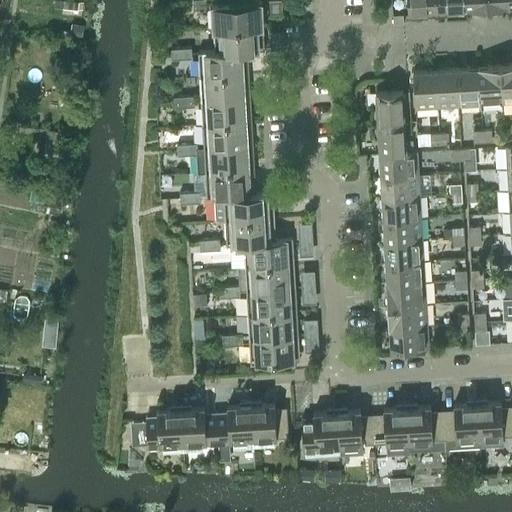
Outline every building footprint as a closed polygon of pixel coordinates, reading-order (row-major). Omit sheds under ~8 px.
[(195,0),(196,9),(206,8),(205,0),(195,0)] [(261,0),(235,0),(212,1),(214,26),(263,23),(261,0)] [(407,0),(408,10),(438,8),(437,0),(407,0)] [(465,7),(467,7),(466,0),(437,0),(438,8),(465,6),(465,7)] [(403,14),(393,14),(394,23),(404,22),(403,14)] [(198,50),(198,51),(264,47),(263,23),(214,26),(215,49),(198,50)] [(191,46),(181,47),(182,58),(192,57),(191,46)] [(182,58),(181,47),(171,47),(172,58),(182,58)] [(264,47),(198,51),(200,75),(249,72),(247,50),(264,49),(264,47)] [(511,62),(500,63),(502,102),(505,101),(511,100),(511,62)] [(502,102),(500,63),(478,65),(481,103),(484,103),(484,102),(499,102),(502,102)] [(481,103),(478,65),(477,65),(477,66),(457,67),(459,104),(462,104),(478,103),(481,103)] [(457,67),(435,68),(438,105),(441,105),(456,104),(459,104),(457,67)] [(438,105),(435,68),(413,70),(415,107),(419,107),(419,106),(435,105),(435,106),(438,105)] [(200,75),(201,99),(250,96),(249,72),(200,75)] [(376,90),(378,122),(404,120),(402,88),(376,90)] [(194,94),(184,95),(185,106),(195,105),(194,94)] [(185,106),(184,95),(174,95),(175,106),(185,106)] [(250,96),(201,99),(202,123),(251,120),(250,96)] [(202,123),(204,147),(253,144),(251,120),(202,123)] [(378,122),(379,153),(417,151),(417,149),(406,150),(404,120),(378,122)] [(66,156),(70,132),(47,128),(43,153),(66,156)] [(483,141),(482,129),(473,130),(474,141),(483,141)] [(491,129),(482,129),(483,141),(492,140),(491,129)] [(448,131),(439,132),(440,143),(449,143),(448,131)] [(440,143),(439,132),(430,132),(431,144),(440,143)] [(197,142),(187,143),(188,153),(197,153),(198,153),(197,147),(197,142)] [(188,153),(187,143),(177,143),(177,154),(188,153)] [(198,153),(197,153),(198,172),(205,171),(254,168),(253,144),(204,147),(197,147),(198,153)] [(462,159),(461,147),(452,148),(453,159),(462,159)] [(461,147),(462,159),(471,158),(470,147),(461,147)] [(417,154),(417,151),(379,153),(381,174),(418,172),(418,169),(417,169),(417,154)] [(205,171),(207,195),(273,191),(273,190),(256,191),(254,168),(205,171)] [(381,174),(382,196),(419,194),(419,191),(418,175),(418,172),(381,174)] [(466,182),(466,191),(478,190),(478,181),(466,182)] [(449,183),(450,192),(461,191),(461,182),(449,183)] [(200,190),(190,191),(190,201),(201,201),(200,190)] [(479,199),(478,190),(466,191),(467,200),(479,199)] [(190,201),(190,191),(180,191),(180,202),(190,201)] [(273,191),(207,195),(207,196),(214,195),(215,219),(225,218),(274,215),(273,191)] [(462,200),(461,191),(450,192),(450,201),(462,200)] [(419,197),(419,194),(382,196),(383,218),(421,216),(420,213),(419,197)] [(225,218),(226,242),(292,238),(292,237),(275,238),(274,215),(225,218)] [(383,218),(385,240),(422,237),(422,234),(421,234),(420,219),(421,219),(421,216),(383,218)] [(300,252),(313,252),(313,218),(300,218),(300,252)] [(468,223),(469,232),(481,232),(480,223),(468,223)] [(452,227),(452,233),(464,233),(463,224),(452,224),(452,227)] [(481,241),(481,232),(469,232),(469,241),(481,241)] [(464,242),(464,233),(452,233),(452,235),(453,242),(464,242)] [(220,237),(210,238),(210,249),(220,248),(220,237)] [(422,240),(422,237),(385,240),(386,261),(423,259),(423,256),(422,240)] [(210,249),(210,238),(199,238),(200,249),(210,249)] [(292,238),(226,242),(226,243),(243,242),(245,265),(294,262),(292,238)] [(386,281),(386,283),(424,280),(424,277),(423,262),(423,259),(386,261),(387,281),(386,281)] [(240,290),(246,289),(295,286),(294,262),(245,265),(239,266),(240,290)] [(315,298),(315,267),(303,267),(304,299),(315,298)] [(471,269),(472,278),(483,277),(483,268),(471,269)] [(454,270),(455,279),(466,278),(466,269),(454,270)] [(484,286),(483,277),(472,278),(472,287),(484,286)] [(467,287),(466,278),(455,279),(455,288),(467,287)] [(425,283),(424,280),(386,283),(387,304),(426,302),(425,299),(424,284),(425,283)] [(239,284),(229,285),(230,296),(240,295),(239,284)] [(230,296),(229,285),(219,285),(220,296),(230,296)] [(246,289),(248,313),(297,310),(295,286),(246,289)] [(9,290),(0,287),(0,301),(7,303),(9,290)] [(387,304),(389,326),(427,324),(427,321),(426,321),(426,305),(426,302),(387,304)] [(248,313),(249,337),(298,334),(297,310),(248,313)] [(474,312),(474,321),(486,320),(485,311),(474,312)] [(457,313),(457,322),(469,321),(468,312),(457,313)] [(318,336),(317,315),(306,315),(306,337),(318,336)] [(486,329),(486,320),(474,321),(475,330),(486,329)] [(470,330),(469,321),(457,322),(458,331),(470,330)] [(427,327),(427,324),(389,326),(389,327),(390,327),(391,348),(428,346),(428,342),(427,327)] [(242,332),(232,333),(233,344),(243,343),(242,332)] [(233,344),(232,333),(222,333),(223,344),(233,344)] [(300,359),(298,334),(249,337),(250,362),(300,359)] [(443,413),(444,438),(445,451),(480,449),(480,445),(477,398),(467,399),(467,402),(454,403),(454,408),(455,412),(453,412),(453,413),(444,414),(444,413),(443,413)] [(487,398),(477,398),(480,445),(500,443),(500,438),(503,438),(503,435),(511,434),(511,408),(511,409),(511,410),(503,410),(503,409),(501,409),(501,405),(501,400),(492,401),(492,400),(488,401),(487,398)] [(261,399),(251,400),(253,446),(274,445),(273,440),(277,440),(277,436),(288,436),(287,410),(285,410),(285,411),(276,412),(276,411),(275,411),(274,407),(275,407),(274,401),(265,402),(261,402),(261,399)] [(218,415),(218,414),(216,414),(218,440),(229,439),(230,443),(233,442),(233,447),(253,446),(251,400),(240,400),(241,403),(236,404),(227,404),(228,410),(228,409),(228,414),(227,414),(227,415),(218,415)] [(417,402),(407,403),(410,449),(430,448),(429,443),(433,442),(433,439),(444,438),(443,413),(441,413),(442,414),(433,414),(432,413),(431,414),(431,409),(431,404),(417,405),(417,402)] [(191,403),(180,404),(183,450),(203,449),(203,444),(207,444),(206,440),(218,440),(216,414),(215,414),(215,415),(206,416),(206,415),(204,415),(204,411),(205,411),(204,406),(195,406),(191,406),(191,403)] [(374,417),(372,417),(374,442),(385,442),(386,445),(389,445),(389,450),(410,449),(407,403),(397,403),(397,406),(383,407),(384,412),(384,416),(383,416),(383,417),(374,418),(374,417)] [(183,450),(180,404),(170,405),(170,408),(166,408),(157,408),(157,414),(158,414),(158,418),(156,418),(156,419),(147,419),(147,418),(146,419),(146,423),(132,423),(133,445),(159,443),(159,447),(163,447),(163,452),(183,450)] [(347,406),(337,407),(339,453),(360,452),(359,447),(363,447),(362,443),(374,442),(372,417),(371,417),(371,418),(362,418),(361,418),(360,414),(361,414),(360,408),(347,409),(347,406)] [(304,455),(339,453),(337,407),(326,407),(327,410),(313,411),(314,416),(314,420),(312,421),(304,422),(303,421),(302,421),(304,455)] [(315,466),(299,466),(298,477),(314,478),(315,466)]
